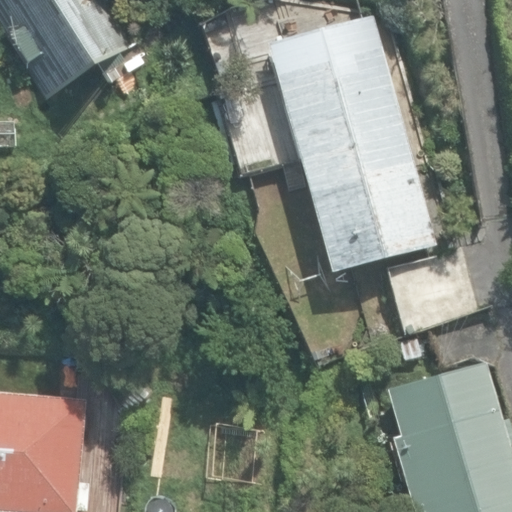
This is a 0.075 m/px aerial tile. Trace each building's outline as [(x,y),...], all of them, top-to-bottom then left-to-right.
[(0,0),(0,20),(48,99),(97,69),(106,84),(126,72),(117,57),(130,49),(100,0),(0,0)] [(253,46),(314,277),(430,245),(365,19),(253,46)] [(0,151),(13,152),(13,125),(0,124),(0,151)] [(448,248),(387,265),(408,343),(470,325),(448,248)] [(511,511),(511,461),(484,363),(383,392),(396,438),(388,440),(409,511),(511,511)] [(0,511),(80,511),(82,487),(75,487),(82,402),(0,395),(0,511)]
